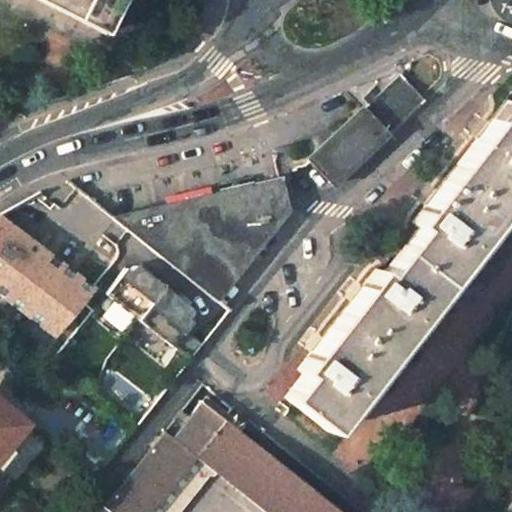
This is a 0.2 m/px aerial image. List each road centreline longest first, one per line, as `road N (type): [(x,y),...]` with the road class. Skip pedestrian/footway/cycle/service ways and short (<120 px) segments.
road 1 (tertiary): [(62,139),(160,132),(313,79)]
road 2 (tertiary): [(252,20),(189,77),(62,139)]
road 3 (tertiary): [(313,79),(434,10)]
